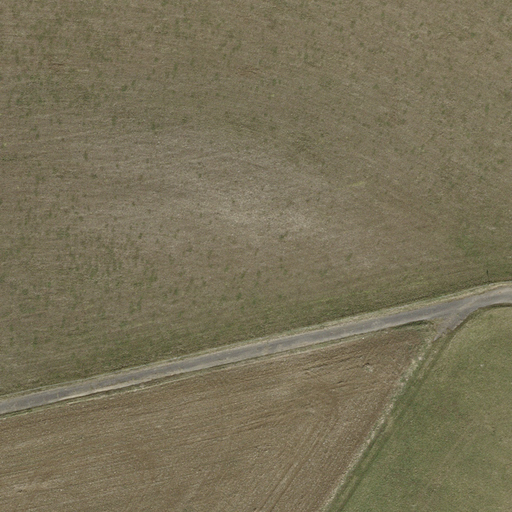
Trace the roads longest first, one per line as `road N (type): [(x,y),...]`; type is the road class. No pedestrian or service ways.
road 1 (track): [(511,295),(0,409)]
road 2 (track): [(339,511),(451,313)]
